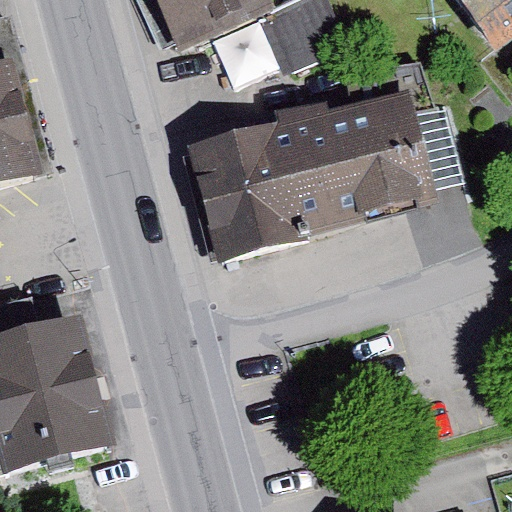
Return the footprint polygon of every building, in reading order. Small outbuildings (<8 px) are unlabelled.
[(144,0),(179,72),(257,34),(326,0),(144,0)] [(354,52),(328,0),(326,0),(257,34),(284,87),(354,52)] [(511,0),(427,0),(491,80),(511,63),(511,0)] [(10,42),(0,44),(0,200),(46,190),(10,42)] [(279,148),(189,174),(218,289),(303,272),(300,258),(434,220),(409,110),(330,133),(327,123),(273,132),(279,148)] [(0,480),(6,478),(0,450),(0,342),(37,334),(29,297),(0,304),(0,480)] [(37,334),(0,342),(0,450),(6,478),(62,465),(109,455),(80,325),(37,334)]
